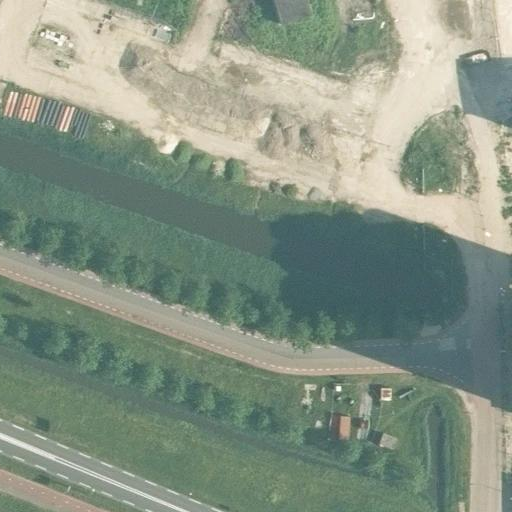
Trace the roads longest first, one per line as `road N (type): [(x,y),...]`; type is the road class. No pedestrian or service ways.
road 1 (tertiary): [(485,357),(279,357),(0,255)]
road 2 (unclassified): [(485,357),(476,0)]
road 3 (secondary): [(187,511),(0,434)]
road 4 (tertiary): [(484,511),(485,357)]
